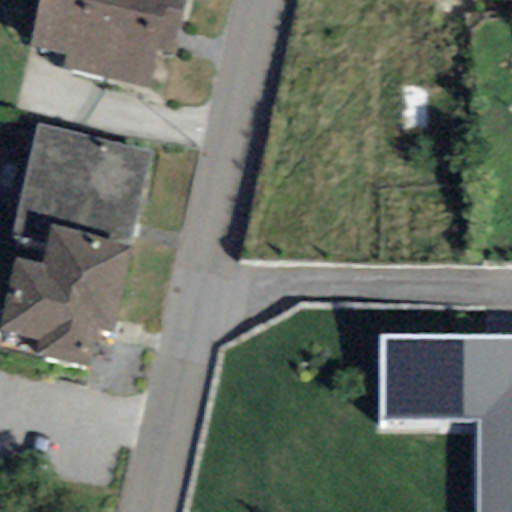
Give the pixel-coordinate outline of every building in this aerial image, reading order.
[(178,0),(59,0),(46,67),(160,90),(178,0)] [(511,0),(451,0),(452,8),(511,3),(511,0)] [(154,164),(52,143),(31,241),(134,262),(154,164)] [(136,271),(66,258),(59,298),(29,292),(17,355),(55,362),(52,377),(96,386),(102,356),(119,360),(136,271)] [(511,511),(511,350),(384,351),(383,428),(478,429),(477,511),(511,511)]
